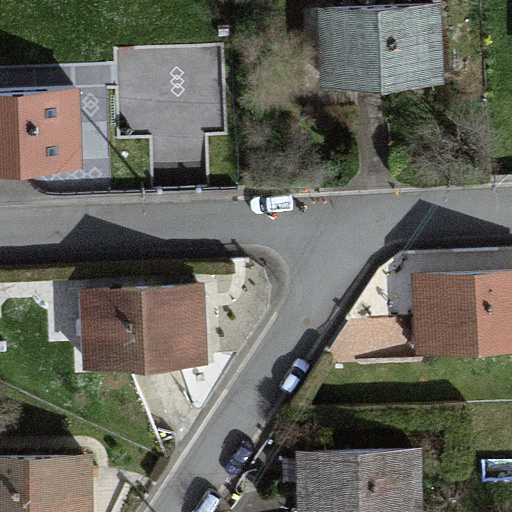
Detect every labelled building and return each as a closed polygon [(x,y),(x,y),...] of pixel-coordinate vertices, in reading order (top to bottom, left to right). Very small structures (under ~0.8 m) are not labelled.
[(433,0),(322,4),(325,74),(436,70),(433,0)] [(71,85),(0,88),(0,158),(74,156),(71,85)] [(511,267),(418,272),(421,342),(511,337),(511,267)] [(194,281),(84,287),(87,357),(198,351),(194,281)] [(414,511),(413,446),(302,449),(302,453),(302,475),(303,511),(414,511)] [(0,453),(0,511),(84,511),(84,453),(0,453)] [(302,453),(282,453),(282,476),(302,475),(302,453)]
